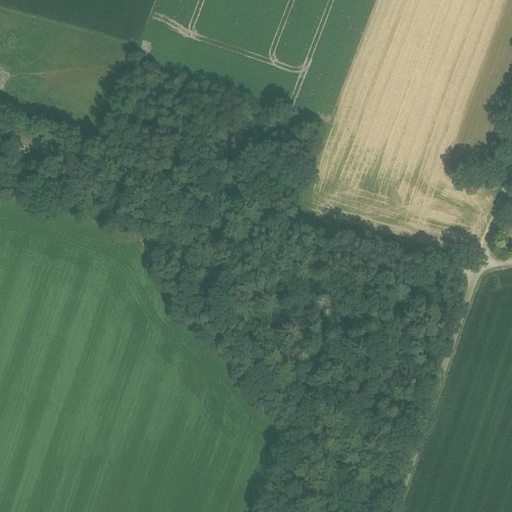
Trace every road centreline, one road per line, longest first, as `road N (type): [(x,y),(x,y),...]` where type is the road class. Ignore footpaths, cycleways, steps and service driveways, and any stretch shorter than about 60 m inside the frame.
road 1 (track): [(480,262),(435,256),(0,120)]
road 2 (unclassified): [(480,262),(395,511)]
